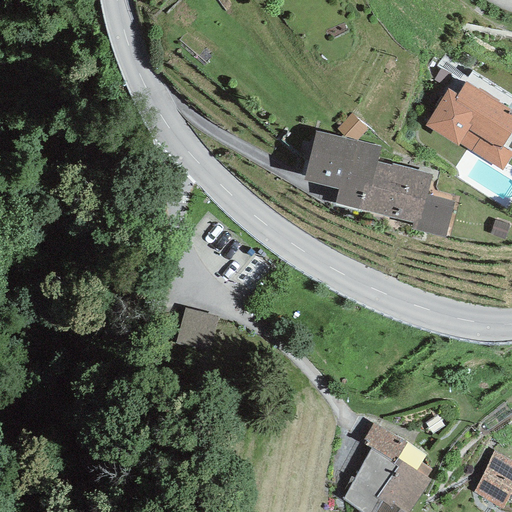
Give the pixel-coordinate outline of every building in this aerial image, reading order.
[(491,164),(502,171),(511,153),(511,111),(488,97),(465,83),(457,95),(447,89),(424,126),(434,132),(458,147),(459,144),(491,164)] [(345,138),(357,140),(367,129),(351,114),(336,129),(345,138)] [(376,162),(380,146),(357,140),(345,138),(315,130),(303,181),(338,189),(335,204),(364,211),(376,162)] [(391,166),(376,162),(364,211),(413,224),(411,229),(443,238),(453,203),(425,196),(431,175),(391,164),(391,166)] [(185,304),(181,337),(212,341),(216,308),(185,304)] [(432,434),(444,426),(437,416),(425,424),(432,434)] [(406,444),(373,423),(362,441),(371,449),(342,499),(360,510),(362,511),(375,511),(384,500),(402,511),(408,511),(429,479),(426,476),(431,468),(421,462),(425,455),(406,444)] [(509,494),(511,487),(511,463),(492,453),(472,493),(502,509),(509,494)] [(402,511),(384,500),(375,511),(362,511),(360,510),(358,511),(402,511)]
